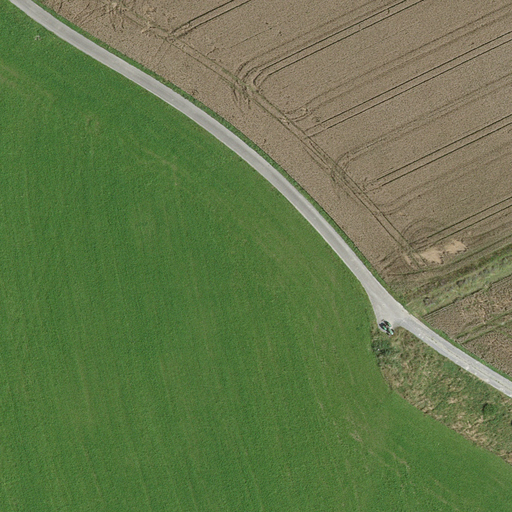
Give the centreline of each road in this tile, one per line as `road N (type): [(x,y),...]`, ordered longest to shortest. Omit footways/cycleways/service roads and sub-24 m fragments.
road 1 (track): [(17,0),(207,124),(294,199),(380,305),(511,393)]
road 2 (track): [(365,511),(380,305)]
